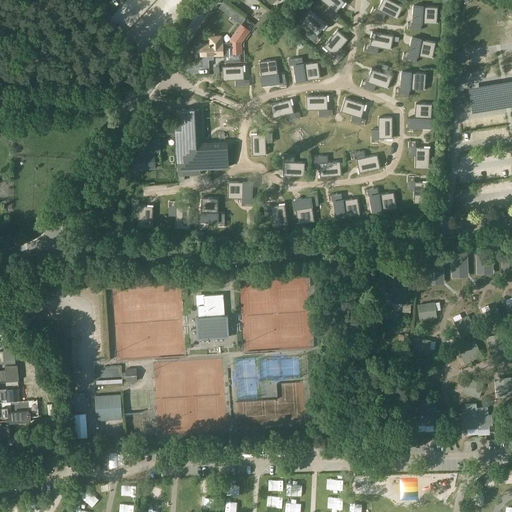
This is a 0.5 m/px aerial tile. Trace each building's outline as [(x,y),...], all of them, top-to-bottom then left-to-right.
[(343,0),(321,0),(336,12),(345,2),(343,0)] [(391,0),(381,0),(377,8),(397,18),(403,6),(391,0)] [(413,5),(412,20),(438,22),(438,6),(413,5)] [(277,16),(269,9),(256,24),(263,31),(272,20),(273,21),(277,16)] [(310,11),(301,21),(317,35),(326,24),(310,11)] [(243,54),(242,43),(251,30),(242,24),(230,40),(230,42),(222,42),(223,54),(224,54),(225,62),(241,61),(241,54),(243,54)] [(337,30),(324,44),(335,54),(348,39),(337,30)] [(372,31),(370,44),(391,48),(393,35),(372,31)] [(267,48),(274,36),(268,32),(260,44),(267,48)] [(303,39),(308,45),(312,42),(306,35),(303,39)] [(195,44),(194,44),(195,63),(201,62),(208,62),(209,62),(209,61),(208,61),(208,59),(213,58),(213,55),(223,54),(222,42),(222,37),(209,38),(209,43),(200,44),(200,45),(195,45),(195,44)] [(412,37),(409,53),(433,58),(436,42),(412,37)] [(291,44),(302,52),(306,46),(295,38),(291,44)] [(326,55),(323,59),(330,66),(333,62),(326,55)] [(276,59),(259,61),(263,84),(279,82),(276,59)] [(319,61),(294,65),(297,79),(321,76),(319,61)] [(244,77),(244,64),(223,65),(223,78),(244,77)] [(370,71),(367,82),(387,89),(392,76),(378,71),(376,70),(373,69),(372,69),(371,69),(371,70),(370,71)] [(401,72),(400,88),(424,90),(426,73),(401,72)] [(327,95),(306,96),(306,110),(327,110),(327,95)] [(344,100),(340,111),(344,113),(361,118),(365,104),(345,98),(344,100)] [(290,99),(271,104),(274,117),(293,112),(290,99)] [(415,103),(414,127),(430,128),(432,104),(415,103)] [(176,137),(177,170),(228,168),(227,141),(203,143),(201,109),(175,110),(175,127),(142,128),(143,138),(160,137),(160,140),(167,140),(167,137),(176,137)] [(378,117),(378,138),(392,138),(392,117),(378,117)] [(0,133),(0,134),(15,133),(18,130),(18,122),(14,119),(0,120),(0,119),(0,133)] [(266,132),(252,133),(253,154),(257,154),(264,153),(266,153),(266,151),(266,142),(266,132)] [(140,148),(140,153),(152,152),(151,139),(138,140),(139,148),(140,148)] [(376,153),(376,143),(364,144),(364,154),(376,153)] [(415,147),(415,168),(429,169),(429,147),(415,147)] [(154,151),(152,152),(140,153),(140,154),(133,155),(134,170),(142,169),(142,162),(155,161),(154,151)] [(377,154),(356,159),(359,172),(380,168),(377,154)] [(336,161),(319,162),(320,176),(335,175),(340,174),(342,174),(341,165),(341,160),(336,161)] [(284,161),(283,174),(304,175),(305,162),(284,161)] [(150,171),(150,180),(168,179),(168,170),(150,171)] [(99,190),(107,194),(116,174),(108,171),(99,190)] [(125,174),(125,183),(143,183),(142,174),(125,174)] [(507,184),(511,183),(511,176),(502,177),(503,188),(507,188),(507,184)] [(500,179),(467,181),(468,189),(501,187),(500,179)] [(228,181),(228,197),(253,198),(253,181),(228,181)] [(414,181),(413,201),(427,202),(428,182),(414,181)] [(394,192),(370,195),(372,212),(396,208),(394,192)] [(201,197),(201,221),(217,221),(218,197),(201,197)] [(310,197),(294,200),(297,223),(314,220),(310,197)] [(338,200),(334,201),(334,204),(337,217),(360,214),(358,197),(338,200)] [(284,204),(271,205),(273,226),(287,225),(284,204)] [(139,205),(138,226),(152,227),(153,206),(139,205)] [(316,226),(324,226),(323,206),(315,207),(316,226)] [(176,207),(175,227),(188,227),(188,207),(176,207)] [(110,233),(110,223),(94,222),(93,232),(110,233)] [(197,238),(219,239),(219,227),(197,226),(197,238)] [(227,226),(227,236),(237,236),(238,226),(227,226)] [(503,267),(511,266),(511,247),(503,247),(503,267)] [(478,251),(479,270),(494,270),(493,250),(478,251)] [(468,253),(453,254),(454,273),(469,273),(468,253)] [(443,260),(428,261),(429,281),(444,280),(443,260)] [(401,274),(387,274),(387,289),(389,290),(389,291),(393,291),(393,301),(402,301),(402,290),(400,290),(401,274)] [(198,306),(199,317),(195,317),(197,339),(229,337),(228,315),(225,315),(223,294),(204,295),(204,294),(196,294),(197,306),(198,306)] [(419,320),(437,317),(435,302),(417,305),(419,320)] [(411,304),(402,303),(401,316),(406,317),(410,317),(411,304)] [(482,313),(490,328),(504,322),(496,306),(482,313)] [(370,311),(368,328),(366,353),(370,354),(370,358),(374,358),(375,354),(378,325),(380,325),(381,312),(379,312),(379,311),(370,311)] [(454,322),(462,337),(475,331),(468,315),(454,322)] [(400,327),(396,353),(406,355),(408,338),(407,338),(409,325),(406,324),(405,328),(400,327)] [(487,335),(489,350),(504,348),(502,333),(487,335)] [(414,338),(412,354),(430,356),(431,340),(414,338)] [(459,349),(468,361),(480,351),(471,340),(459,349)] [(100,375),(92,375),(92,388),(118,388),(118,365),(101,365),(100,375)] [(136,368),(125,369),(126,382),(137,381),(136,368)] [(411,385),(427,387),(429,372),(413,370),(411,385)] [(471,375),(463,390),(477,398),(486,383),(471,375)] [(495,385),(499,399),(511,395),(511,388),(510,380),(495,385)] [(86,410),(85,398),(71,399),(72,409),(74,409),(75,411),(86,410)] [(413,409),(410,409),(410,420),(414,420),(414,422),(425,421),(425,425),(437,424),(437,422),(440,422),(439,411),(436,411),(435,403),(424,404),(424,400),(412,401),(413,409)] [(465,412),(462,412),(463,423),(466,423),(466,425),(477,424),(478,429),(489,428),(489,425),(493,425),(492,414),(488,414),(488,406),(477,407),(476,403),(464,404),(465,412)] [(294,445),(234,446),(234,455),(261,454),(261,455),(269,455),(269,453),(295,453),(294,445)] [(106,452),(90,453),(91,461),(101,461),(102,466),(110,466),(110,468),(119,467),(119,465),(126,465),(126,460),(137,459),(137,451),(121,452),(120,446),(106,446),(106,452)] [(511,492),(511,482),(498,481),(497,491),(511,492)] [(422,484),(423,491),(432,489),(430,482),(422,484)] [(416,487),(397,488),(398,500),(416,499),(416,487)] [(511,499),(497,499),(497,508),(511,508),(511,499)]
